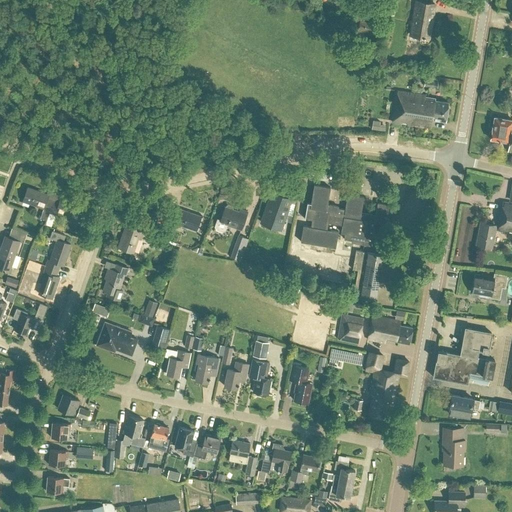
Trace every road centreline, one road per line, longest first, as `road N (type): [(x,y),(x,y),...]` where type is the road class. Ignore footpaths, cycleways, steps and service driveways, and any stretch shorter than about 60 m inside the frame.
road 1 (residential): [(404,448),(157,398),(49,364)]
road 2 (residential): [(103,193),(353,146),(456,158)]
road 3 (unclassified): [(404,448),(456,158)]
road 4 (residential): [(49,364),(103,193)]
road 5 (unclassified): [(456,158),(485,0)]
road 6 (unclassified): [(22,511),(29,431),(49,364)]
